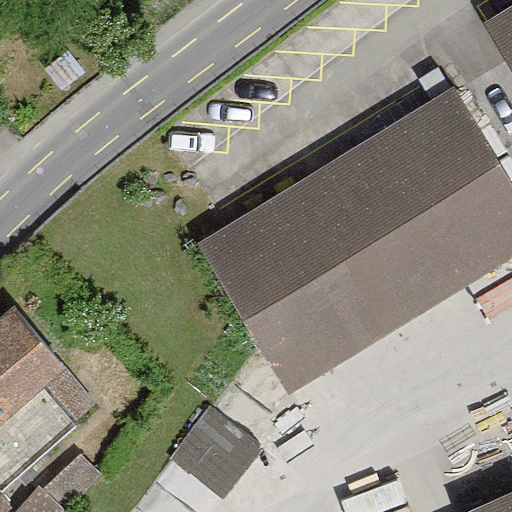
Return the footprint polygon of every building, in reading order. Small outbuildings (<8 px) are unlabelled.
[(511,18),(494,29),(511,60),(511,18)] [(511,231),(511,180),(459,94),(205,250),(280,373),(511,231)] [(19,318),(0,335),(0,511),(14,511),(20,508),(8,495),(78,432),(37,387),(62,365),(19,318)] [(178,450),(227,484),(262,433),(213,399),(178,450)] [(64,511),(46,495),(30,511),(64,511)]
